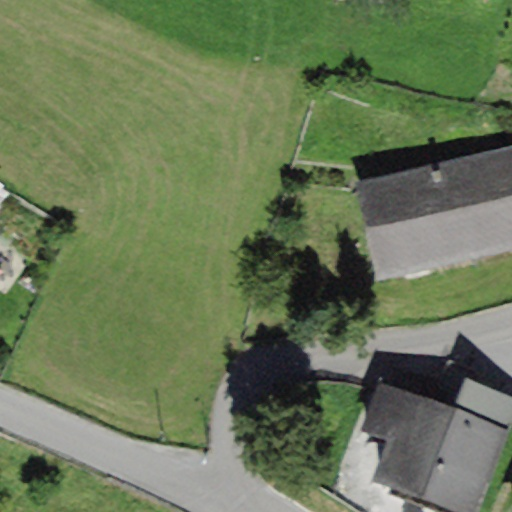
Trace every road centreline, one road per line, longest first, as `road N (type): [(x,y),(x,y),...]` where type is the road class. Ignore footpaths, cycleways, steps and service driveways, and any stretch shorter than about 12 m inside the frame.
road 1 (residential): [(209,492),(240,382),(264,359),(427,341),(511,319)]
road 2 (residential): [(209,492),(0,392)]
